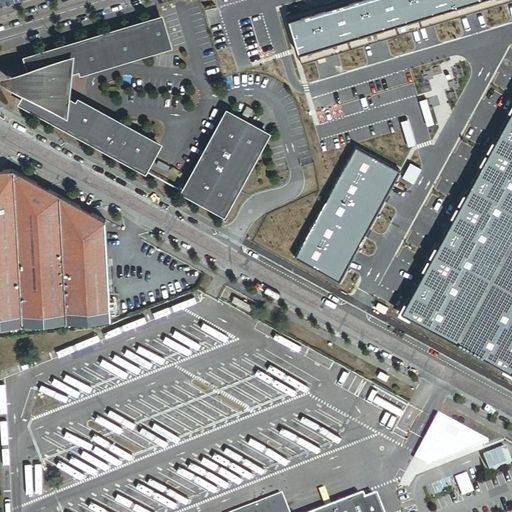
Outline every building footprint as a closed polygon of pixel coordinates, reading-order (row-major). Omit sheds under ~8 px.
[(327,0),(286,12),(300,61),(507,0),(327,0)] [(22,56),(25,68),(0,74),(0,79),(23,93),(17,104),(146,174),(162,143),(78,97),(76,101),(70,97),(72,73),(79,71),(80,75),(172,47),(162,14),(22,56)] [(510,371),(511,366),(511,105),(399,310),(510,371)] [(247,106),(241,116),(247,119),(253,109),(247,106)] [(225,217),(271,133),(247,119),(226,108),(180,192),(225,217)] [(0,324),(108,319),(107,222),(11,168),(0,168),(0,324)] [(377,301),(374,307),(384,312),(386,307),(377,301)] [(426,465),(488,444),(438,416),(431,429),(433,430),(417,460),(426,465)] [(382,511),(377,498),(365,502),(364,498),(326,511),(287,511),(281,495),(235,511),(382,511)]
